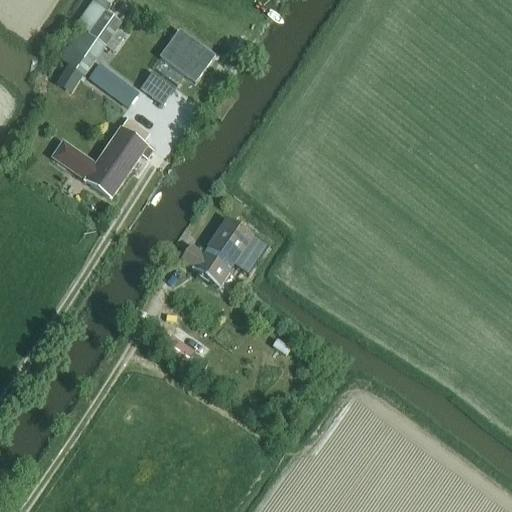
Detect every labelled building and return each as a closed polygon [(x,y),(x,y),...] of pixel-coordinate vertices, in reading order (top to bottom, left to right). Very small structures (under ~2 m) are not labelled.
[(105,50),(120,27),(102,15),(87,38),(105,50)] [(179,35),(160,60),(194,86),(214,60),(179,35)] [(127,111),(138,97),(94,65),(83,80),(127,111)] [(152,72),(139,89),(162,105),(174,88),(152,72)] [(147,150),(142,147),(149,138),(126,123),(96,168),(63,146),(52,161),(85,184),(84,185),(111,203),(141,159),(146,163),(152,154),(147,150)] [(227,222),(203,257),(190,249),(180,265),(192,273),(191,274),(218,292),(244,254),(252,259),(264,241),(255,236),(252,240),(227,222)] [(182,371),(194,355),(170,338),(158,354),(182,371)]
